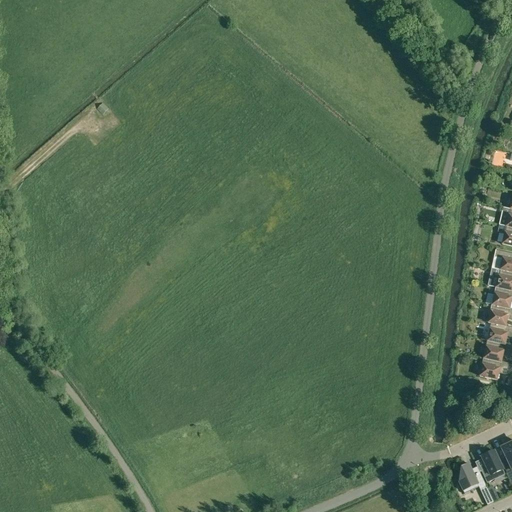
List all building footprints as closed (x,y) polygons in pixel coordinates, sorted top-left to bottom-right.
[(103,104),(97,110),(103,116),(109,110),(103,104)] [(511,228),(506,227),(502,245),(511,247),(511,228)] [(502,259),(500,270),(511,273),(511,254),(496,250),(494,257),(502,259)] [(511,273),(500,270),(496,288),(511,291),(511,273)] [(511,291),(496,288),(492,306),(510,309),(511,298),(511,291)] [(511,309),(510,309),(492,306),(488,323),(509,328),(509,327),(506,327),(508,316),(511,316),(511,309)] [(491,324),(488,341),(505,345),(508,334),(511,335),(511,328),(509,328),(488,323),(491,324)] [(511,346),(505,345),(488,341),(484,359),(501,363),(504,352),(511,353),(511,346)] [(508,364),(501,363),(484,359),(480,377),(497,381),(500,369),(507,371),(508,364)] [(511,443),(501,448),(511,470),(511,471),(507,474),(511,484),(511,443)] [(482,458),(485,465),(487,469),(481,472),(487,483),(505,475),(494,452),(482,458)] [(473,473),(472,470),(469,464),(461,467),(459,483),(463,492),(464,492),(464,491),(477,485),(480,491),(487,488),(478,470),(473,473)] [(496,495),(491,497),(494,503),(499,500),(496,495)] [(494,503),(491,497),(485,500),(487,505),(487,506),(494,503)]
